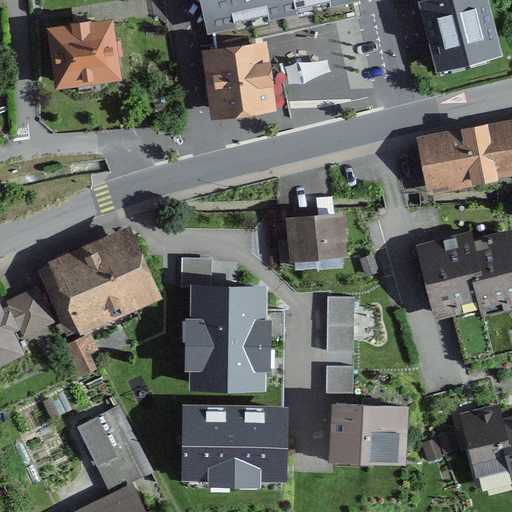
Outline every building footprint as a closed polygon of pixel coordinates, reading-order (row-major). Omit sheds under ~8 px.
[(188,0),(199,47),(354,14),(351,0),(188,0)] [(436,71),(501,55),(487,0),(430,0),(420,3),(436,71)] [(53,31),(60,81),(115,73),(107,24),(90,26),(89,21),(69,24),(70,29),(53,31)] [(264,44),(205,53),(214,117),(273,109),(264,44)] [(297,62),(284,66),(289,84),(303,85),(331,72),(327,60),(297,62)] [(511,127),(424,144),(431,180),(449,176),(450,182),(456,181),(455,175),(511,164),(511,127)] [(316,263),(315,254),(341,252),(337,214),(291,219),(293,239),(278,240),(280,266),(316,263)] [(441,240),(442,243),(421,249),(437,312),(460,306),(458,300),(478,295),(480,301),(502,295),(504,303),(511,301),(511,238),(511,234),(493,239),(492,236),(471,241),(472,244),(462,246),(459,236),(441,240)] [(88,323),(85,316),(150,287),(131,243),(124,240),(45,275),(67,324),(73,322),(76,328),(88,323)] [(211,287),(211,257),(181,256),(181,286),(211,287)] [(271,339),(261,338),(261,288),(196,287),(196,319),(200,319),(199,364),(195,364),(195,383),(260,384),(260,347),(270,347),(271,339)] [(0,358),(18,350),(10,333),(22,327),(25,332),(50,320),(35,290),(10,302),(11,304),(0,309),(0,358)] [(353,351),(354,296),(327,295),(327,350),(353,351)] [(93,366),(86,353),(95,348),(90,337),(66,349),(78,373),(93,366)] [(353,392),(353,365),(326,365),(326,392),(353,392)] [(363,455),(363,458),(400,459),(402,405),(336,402),(334,454),(363,455)] [(283,474),(283,409),(187,408),(186,473),(212,473),(212,469),(230,470),(230,484),(238,484),(239,470),(257,470),(257,474),(283,474)] [(464,418),(478,473),(511,465),(511,464),(501,424),(502,424),(498,409),(464,418)] [(81,425),(111,486),(138,472),(108,412),(81,425)] [(511,420),(502,424),(501,424),(511,464),(511,465),(511,470),(511,420)] [(441,436),(446,452),(459,448),(454,433),(441,436)] [(424,443),(430,460),(443,456),(437,439),(424,443)] [(80,511),(143,511),(131,487),(80,511)]
